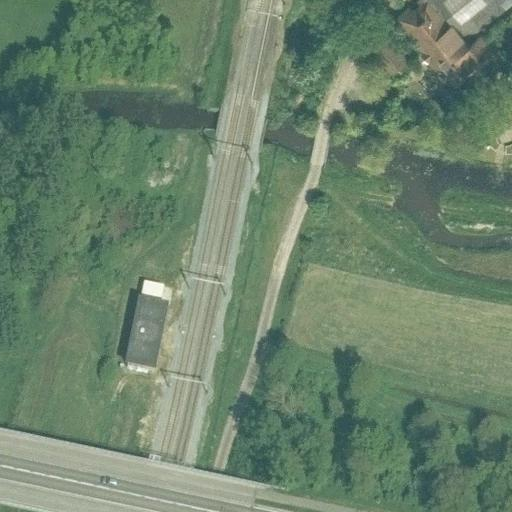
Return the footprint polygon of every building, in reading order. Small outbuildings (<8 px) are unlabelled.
[(363,0),(371,9),(382,1),(382,0),(363,0)] [(511,0),(415,0),(395,16),(439,71),(442,68),(454,83),(496,50),(478,27),(511,0)] [(371,46),(396,78),(415,63),(389,30),(371,46)] [(158,314),(162,293),(143,289),(139,310),(158,314)] [(151,377),(164,315),(158,314),(139,310),(126,372),(151,377)]
